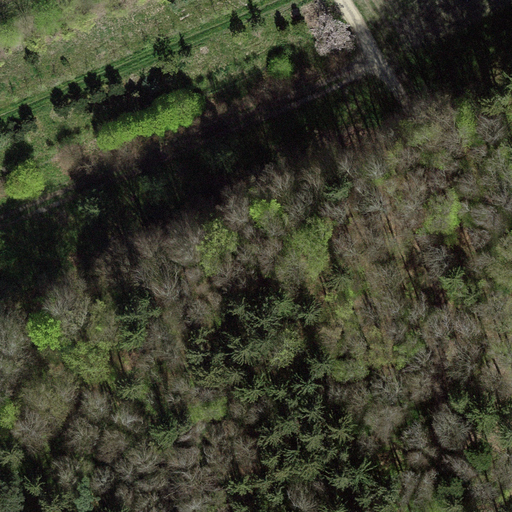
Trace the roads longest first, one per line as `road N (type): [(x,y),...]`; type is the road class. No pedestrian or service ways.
road 1 (track): [(425,511),(419,120),(346,0)]
road 2 (track): [(0,224),(384,57)]
